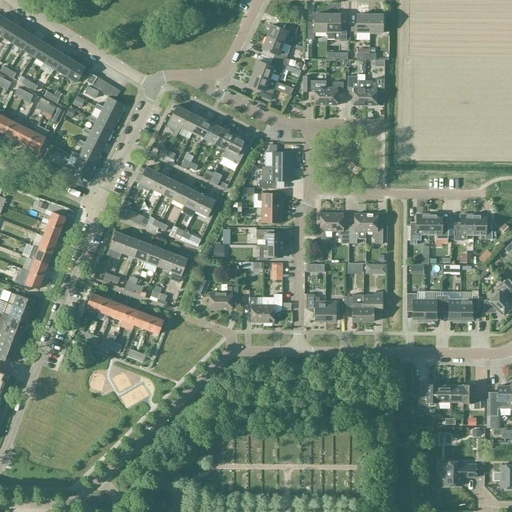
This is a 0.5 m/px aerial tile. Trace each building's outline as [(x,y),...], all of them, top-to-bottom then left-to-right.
[(327,32),(327,15),(314,14),(314,28),(307,28),(307,40),(314,40),(314,32),(327,32)] [(0,36),(1,37),(10,22),(0,15),(0,36)] [(327,40),(346,40),(346,28),(340,28),(340,15),(327,15),(327,32),(327,40)] [(369,33),(369,15),(356,15),(356,27),(350,27),(350,32),(356,32),(369,33)] [(369,15),(369,33),(382,33),(382,15),(369,15)] [(11,44),(21,28),(10,22),(1,37),(11,44)] [(266,37),(283,44),(287,32),(295,35),(297,28),(286,24),(284,30),(271,25),(266,37)] [(22,50),(32,35),(21,28),(11,44),(22,50)] [(33,57),(42,42),(32,35),(22,50),(33,57)] [(280,51),(283,44),(266,37),(262,50),(274,54),(272,60),(284,64),(287,56),(284,52),(280,51)] [(44,63),(53,48),(42,42),(33,57),(44,63)] [(54,70),(64,55),(53,48),(44,63),(54,70)] [(369,54),(369,49),(356,49),(356,60),(369,60),(369,54)] [(65,77),(74,62),(64,55),(54,70),(65,77)] [(279,76),(284,64),(272,60),(270,66),(257,61),(253,73),(269,80),(269,79),(272,73),(279,76)] [(337,61),(326,62),(327,73),(338,72),(337,61)] [(65,77),(76,83),(85,68),(74,62),(65,77)] [(7,75),(10,70),(3,67),(0,71),(7,75)] [(16,74),(10,70),(7,75),(13,79),(16,74)] [(276,82),(269,79),(269,80),(253,73),(248,85),(261,90),(258,96),(270,101),(275,88),(274,88),(276,82)] [(91,74),(86,82),(92,85),(97,78),(91,74)] [(365,81),(359,81),(357,81),(357,77),(347,76),(347,93),(353,93),(353,106),(364,106),(365,81)] [(96,89),(102,80),(97,77),(92,86),(96,89)] [(325,106),(325,88),(319,88),(319,81),(310,81),(310,77),(303,77),(303,92),(310,92),(310,90),(314,90),(314,106),(325,106)] [(3,79),(0,85),(0,86),(7,90),(11,83),(3,79)] [(28,88),(31,83),(25,79),(22,84),(28,88)] [(364,106),(376,106),(376,94),(384,94),(384,79),(375,79),(375,83),(372,83),(372,81),(365,81),(364,106)] [(101,92),(107,83),(102,80),(96,89),(101,92)] [(343,93),(343,82),(332,82),(332,88),(325,88),(325,106),(337,106),(337,93),(343,93)] [(28,88),(35,91),(38,87),(31,83),(28,88)] [(106,95),(111,86),(107,83),(101,92),(106,95)] [(110,97),(116,88),(111,86),(106,95),(110,97)] [(22,99),(25,92),(18,88),(14,95),(22,99)] [(115,100),(120,91),(116,88),(110,97),(115,100)] [(25,92),(22,99),(29,103),(33,96),(25,92)] [(50,100),(53,96),(47,92),(44,97),(50,100)] [(50,100),(57,104),(60,99),(53,96),(50,100)] [(102,110),(119,118),(125,106),(108,97),(103,108),(97,104),(95,108),(101,111),(102,110)] [(44,112),(47,105),(40,101),(36,108),(44,112)] [(47,105),(44,112),(52,116),(55,109),(47,105)] [(176,136),(181,127),(188,112),(177,106),(166,127),(174,131),(173,135),(176,136)] [(113,130),(119,118),(102,110),(101,111),(97,119),(91,116),(89,120),(96,123),(96,122),(113,130)] [(192,133),(200,117),(188,112),(181,127),(192,133)] [(0,131),(5,134),(11,121),(0,115),(0,131)] [(203,139),(211,123),(200,117),(192,133),(203,139)] [(16,140),(22,127),(11,121),(5,134),(16,140)] [(107,142),(113,130),(96,122),(96,123),(91,131),(85,128),(83,132),(90,135),(90,134),(107,142)] [(214,144),(222,129),(211,123),(203,139),(214,144)] [(27,145),(34,132),(22,127),(16,140),(27,145)] [(226,150),(233,134),(222,129),(214,144),(226,150)] [(34,132),(27,145),(39,151),(46,138),(34,132)] [(101,154),(107,142),(90,134),(90,135),(85,144),(79,140),(77,144),(83,147),(84,146),(101,154)] [(233,134),(226,150),(222,157),(238,165),(247,148),(243,146),(245,140),(233,134)] [(276,152),(276,145),(269,145),(269,153),(272,153),(272,167),(293,167),(293,161),(292,161),(292,152),(276,152)] [(95,165),(101,154),(84,146),(83,147),(79,155),(73,152),(71,156),(78,159),(78,157),(95,165)] [(165,159),(169,151),(161,148),(157,156),(165,159)] [(171,162),(175,155),(169,151),(165,159),(171,162)] [(89,178),(95,165),(78,157),(78,159),(73,167),(67,164),(65,168),(72,171),(72,170),(89,178)] [(189,168),(191,163),(184,159),(180,167),(187,171),(188,167),(189,168)] [(195,171),(198,166),(191,163),(189,168),(195,171)] [(150,189),(158,173),(146,167),(138,183),(150,189)] [(293,174),(293,167),(272,167),(272,175),(268,175),(267,177),(267,181),(259,181),(259,188),(276,188),(276,182),(292,182),(292,173),(293,174)] [(211,179),(214,174),(206,170),(204,175),(211,179)] [(161,194),(169,178),(158,173),(150,189),(161,194)] [(221,176),(214,173),(214,174),(211,179),(210,182),(212,183),(213,181),(218,183),(221,176)] [(173,200),(180,184),(169,178),(161,194),(173,200)] [(184,206),(192,190),(180,184),(173,200),(184,206)] [(195,211),(203,195),(192,190),(184,206),(195,211)] [(282,202),(282,194),(262,194),(257,194),(257,201),(261,201),(261,208),(283,208),(283,202),(282,202)] [(216,205),(213,204),(215,201),(203,195),(195,211),(207,217),(208,214),(211,216),(216,205)] [(283,215),(283,208),(261,208),(261,223),(281,223),(281,215),(283,215)] [(135,219),(137,214),(131,210),(128,215),(119,211),(117,216),(133,222),(135,219)] [(61,230),(66,217),(52,212),(48,224),(61,230)] [(142,222),(144,217),(137,214),(135,219),(142,222)] [(331,231),(332,214),(320,214),(320,226),(314,226),(314,237),(325,237),(325,231),(331,231)] [(348,244),(348,227),(343,227),(343,214),(332,214),(331,231),(338,231),(338,239),(340,239),(340,244),(348,244)] [(365,239),(365,232),(366,214),(354,214),(354,227),(348,227),(348,244),(357,244),(357,240),(359,240),(359,239),(365,239)] [(377,227),(377,214),(366,214),(365,232),(372,232),(372,240),(374,240),(374,244),(382,245),(382,227),(377,227)] [(429,235),(429,215),(416,215),(416,227),(410,227),(410,245),(416,245),(416,241),(420,241),(420,235),(429,235)] [(436,239),(441,239),(448,239),(448,227),(442,227),(442,215),(429,215),(429,235),(436,235),(436,239)] [(473,235),(473,215),(460,215),(460,227),(454,227),(454,241),(463,241),(466,238),(466,235),(473,235)] [(473,215),(473,235),(485,235),(485,240),(492,240),(492,228),(486,228),(486,215),(473,215)] [(155,220),(154,219),(150,217),(145,227),(154,230),(156,226),(159,228),(161,223),(162,221),(156,218),(155,220)] [(165,231),(168,226),(161,223),(159,228),(165,231)] [(57,241),(61,230),(48,224),(43,236),(57,241)] [(180,241),(185,232),(178,228),(175,233),(171,231),(168,236),(180,241)] [(256,230),(256,238),(265,239),(265,246),(282,246),(282,234),(273,234),(273,230),(256,230)] [(252,240),(253,231),(245,231),(245,240),(252,240)] [(109,248),(106,256),(119,260),(121,253),(128,236),(116,232),(109,248)] [(191,235),(185,232),(180,241),(188,244),(189,243),(188,241),(191,235)] [(52,254),(57,241),(43,236),(38,248),(52,254)] [(133,258),(139,241),(128,236),(121,253),(133,258)] [(145,262),(151,245),(139,241),(133,258),(145,262)] [(145,262),(142,268),(155,273),(157,267),(163,250),(151,245),(145,262)] [(33,246),(28,258),(34,260),(47,265),(52,254),(38,248),(33,246)] [(282,258),(282,246),(265,246),(264,252),(259,252),(259,261),(267,261),(267,258),(282,258)] [(166,277),(175,255),(163,250),(157,267),(168,271),(166,277)] [(483,266),(492,259),(487,253),(478,261),(483,266)] [(177,283),(180,276),(181,276),(187,259),(175,255),(166,277),(170,278),(170,280),(177,283)] [(461,256),(461,268),(470,268),(471,257),(461,256)] [(43,277),(47,265),(34,260),(29,272),(43,277)] [(244,266),(244,274),(259,275),(259,266),(244,266)] [(270,278),(281,278),(282,268),(271,267),(270,278)] [(440,268),(432,267),(431,287),(439,287),(440,268)] [(38,289),(43,277),(29,272),(25,284),(38,289)] [(109,284),(112,276),(105,273),(102,281),(109,284)] [(116,287),(117,284),(119,278),(112,276),(109,284),(116,287)] [(511,281),(511,283),(507,278),(502,283),(510,292),(511,289),(511,281)] [(197,293),(203,295),(209,282),(202,280),(197,293)] [(136,285),(129,282),(127,281),(124,290),(133,293),(136,285)] [(140,296),(141,292),(143,287),(136,285),(133,293),(140,296)] [(220,311),(232,311),(232,298),(238,298),(238,287),(227,287),(227,293),(220,293),(220,311)] [(149,299),(156,302),(160,294),(152,291),(150,296),(149,299)] [(374,310),(382,310),(382,292),(373,292),(373,295),(363,295),(363,322),(373,322),(374,310)] [(498,292),(489,301),(484,301),(484,313),(490,313),(490,308),(496,308),(503,316),(507,312),(509,313),(511,310),(511,302),(509,300),(508,301),(498,292)] [(7,303),(32,313),(35,305),(34,305),(33,305),(34,302),(11,293),(7,303)] [(98,312),(103,298),(91,293),(86,307),(98,312)] [(220,311),(220,293),(209,293),(209,310),(220,311)] [(167,302),(165,301),(167,296),(160,294),(156,302),(166,305),(167,302)] [(319,302),(319,297),(314,297),(315,296),(313,294),(306,294),(306,309),(314,309),(314,322),(325,322),(325,302),(319,302)] [(424,323),(424,300),(417,300),(417,294),(406,294),(406,308),(412,308),(412,320),(417,320),(417,323),(424,323)] [(262,323),(274,323),(274,311),(281,311),(281,295),(273,295),(273,298),(262,298),(262,305),(262,323)] [(363,322),(363,295),(352,295),(352,297),(346,297),(346,310),(352,310),(352,322),(363,322)] [(442,308),(442,296),(435,296),(435,300),(424,300),(424,323),(431,323),(431,320),(436,320),(436,308),(442,308)] [(460,323),(460,300),(449,300),(449,296),(442,296),(442,308),(448,308),(448,320),(453,321),(453,323),(460,323)] [(460,300),(460,323),(467,323),(467,321),(472,321),(472,308),(478,308),(478,296),(471,296),(471,300),(460,300)] [(110,316),(115,303),(103,298),(98,312),(110,316)] [(262,305),(256,305),(256,298),(249,298),(249,306),(251,306),(251,323),(262,323),(262,305)] [(325,322),(336,322),(336,302),(325,302),(325,322)] [(29,320),(32,313),(7,303),(3,314),(9,316),(9,315),(26,322),(27,319),(28,320),(29,320)] [(122,321),(127,307),(115,303),(110,316),(122,321)] [(134,325),(139,312),(127,307),(122,321),(134,325)] [(146,330),(151,316),(139,312),(134,325),(146,330)] [(25,325),(26,322),(9,315),(9,316),(5,325),(24,333),(27,325),(26,325),(25,325)] [(151,316),(146,330),(158,334),(163,321),(151,316)] [(21,340),(24,333),(5,325),(1,336),(19,342),(20,339),(21,340),(20,340),(21,340)] [(90,334),(82,331),(79,339),(87,342),(90,334)] [(95,345),(97,341),(98,337),(90,334),(87,342),(95,345)] [(1,336),(0,338),(0,346),(16,353),(19,345),(18,345),(19,342),(1,336)] [(111,351),(114,343),(106,340),(103,348),(111,351)] [(114,343),(111,351),(119,354),(121,350),(122,346),(114,343)] [(13,361),(16,353),(0,346),(0,358),(11,363),(12,360),(13,360),(13,361)] [(130,349),(128,353),(127,356),(135,360),(138,352),(130,349)] [(146,355),(138,352),(135,360),(143,363),(146,355)] [(7,383),(9,376),(0,372),(0,400),(1,397),(0,396),(0,390),(4,382),(7,383)] [(418,397),(418,409),(430,409),(437,409),(437,403),(437,402),(437,385),(426,385),(426,397),(418,397)] [(450,402),(450,386),(444,386),(444,385),(437,385),(437,402),(450,402)] [(463,402),(463,385),(456,385),(456,386),(450,386),(450,402),(463,402)] [(463,402),(463,403),(470,403),(470,408),(473,408),(473,410),(480,410),(480,398),(474,398),(474,385),(463,385),(463,402)] [(497,393),(489,393),(489,417),(497,417),(497,409),(510,409),(511,408),(511,394),(509,387),(497,387),(497,393)] [(482,452),(482,436),(474,436),(474,452),(482,452)] [(444,462),(444,486),(461,486),(461,478),(476,478),(476,465),(461,465),(461,462),(444,462)] [(511,465),(500,465),(500,488),(511,488),(511,465)]
